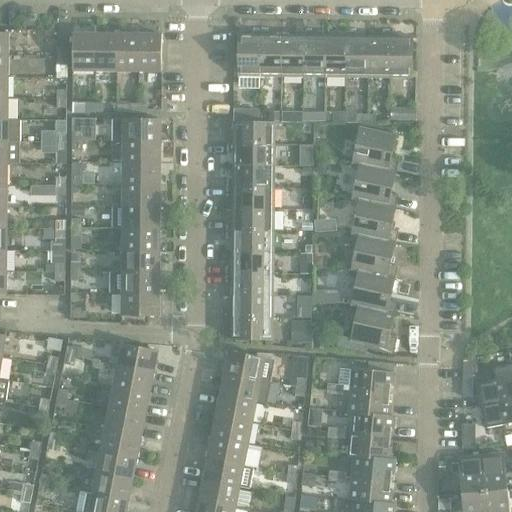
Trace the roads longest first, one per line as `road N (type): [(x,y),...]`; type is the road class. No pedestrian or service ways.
road 1 (residential): [(428,511),(432,0)]
road 2 (residential): [(200,336),(204,0)]
road 3 (residential): [(20,321),(200,336)]
road 4 (residential): [(161,511),(200,336)]
